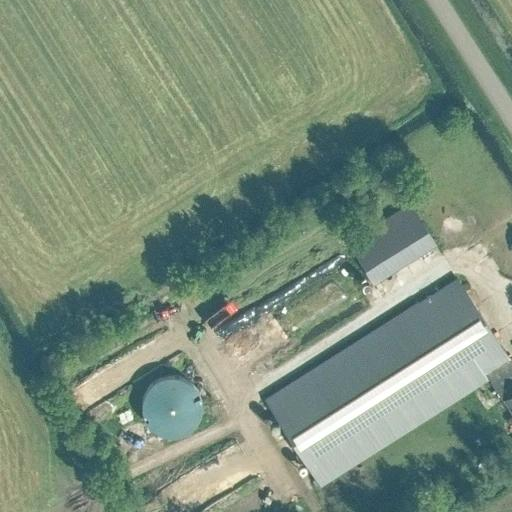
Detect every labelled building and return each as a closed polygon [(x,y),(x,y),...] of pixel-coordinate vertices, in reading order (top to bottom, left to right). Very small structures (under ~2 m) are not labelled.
[(373,281),(434,242),(408,201),(347,240),(373,281)] [(231,299),(326,249),(317,232),(237,275),(243,286),(230,292),(229,290),(227,291),(231,299)] [(511,410),(511,364),(456,277),(265,398),(319,482),(487,375),(503,400),(505,398),(511,410)] [(268,343),(316,311),(307,298),(293,307),(286,297),(252,319),(268,343)] [(90,365),(100,386),(147,362),(139,346),(113,359),(111,354),(90,365)] [(151,382),(148,385),(146,388),(144,391),(142,395),(141,398),(140,402),(140,406),(141,410),(142,414),(143,417),(145,421),(147,424),(150,426),(153,429),(156,431),(160,433),(163,434),(167,434),(171,435),(175,434),(179,433),(182,432),(186,430),(189,428),(192,426),(194,423),(196,420),(198,416),(199,413),(200,409),(200,405),(200,401),(200,398),(198,394),(197,390),(195,387),(192,384),(190,382),(186,379),(183,377),(179,376),(176,375),(172,375),(168,375),(164,375),(161,376),(157,378),(154,380),(151,382)] [(250,440),(239,446),(249,464),(260,457),(250,440)] [(237,484),(230,468),(211,477),(218,492),(237,484)]
